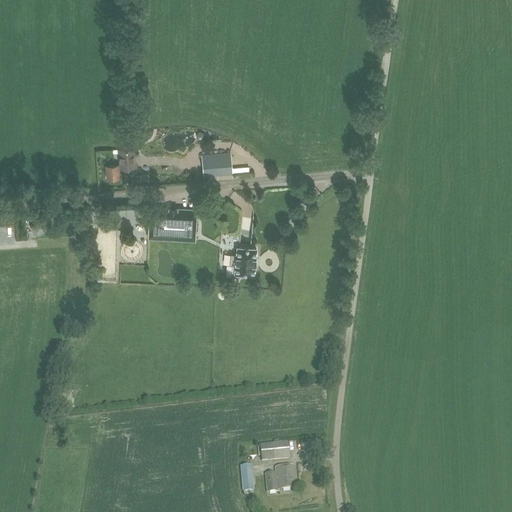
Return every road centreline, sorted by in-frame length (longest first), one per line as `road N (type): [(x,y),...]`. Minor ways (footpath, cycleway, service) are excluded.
road 1 (track): [(371,174),(0,205)]
road 2 (unclassified): [(341,511),(334,458),(339,374),(371,174)]
road 3 (track): [(371,174),(396,0)]
